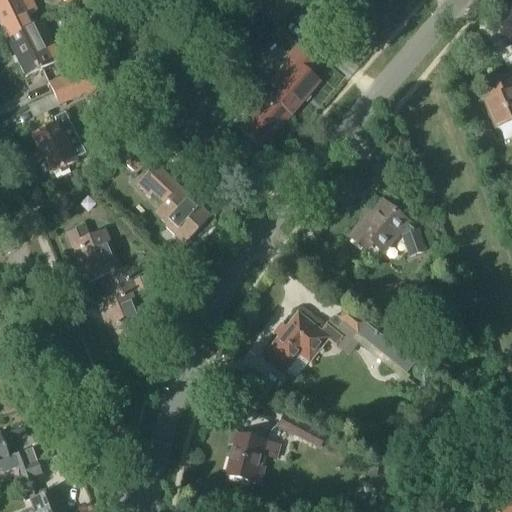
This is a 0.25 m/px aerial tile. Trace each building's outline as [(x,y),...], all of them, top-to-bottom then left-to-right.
[(0,0),(0,27),(6,40),(33,26),(27,16),(32,13),(36,12),(30,0),(0,0)] [(267,0),(263,0),(255,9),(275,28),(286,17),(300,2),(297,0),(270,0),(269,2),(267,0)] [(25,79),(52,66),(61,61),(42,22),(33,26),(6,40),(25,79)] [(267,98),(290,118),(319,84),(314,80),(316,78),(314,77),(312,78),(309,76),(320,64),(299,45),(287,58),(290,61),(269,85),(275,90),(267,98)] [(69,76),(48,85),(53,97),(74,87),(69,76)] [(492,100),(485,103),(491,118),(496,130),(498,129),(504,143),(511,139),(511,84),(509,78),(501,82),(487,88),(489,91),(492,100)] [(96,90),(91,80),(53,97),(57,107),(96,90)] [(261,151),(290,118),(267,98),(259,108),(255,104),(249,110),(253,114),(238,132),(261,151)] [(50,177),(76,164),(74,160),(84,155),(64,115),(54,120),(56,124),(30,137),(50,177)] [(208,167),(225,148),(204,130),(187,150),(208,167)] [(133,177),(147,162),(138,154),(124,169),(133,177)] [(210,218),(153,168),(136,188),(146,197),(148,194),(165,208),(156,218),(167,227),(166,229),(185,247),(210,218)] [(360,226),(349,239),(364,252),(370,244),(381,252),(393,237),(396,234),(402,238),(403,240),(405,247),(409,258),(417,255),(424,253),(421,246),(416,233),(408,227),(405,224),(405,223),(390,211),(383,204),(371,219),(368,216),(360,226)] [(104,291),(130,281),(125,269),(120,271),(104,231),(89,238),(84,227),(65,236),(77,264),(79,263),(88,284),(99,280),(104,291)] [(157,286),(152,274),(131,283),(130,281),(104,291),(109,303),(98,308),(114,347),(146,333),(131,295),(135,293),(136,293),(137,295),(157,286)] [(345,310),(337,320),(356,336),(364,325),(345,310)] [(387,337),(398,323),(382,311),(372,325),(387,337)] [(278,340),(265,357),(295,381),(309,363),(325,342),(336,350),(344,339),(326,324),(319,333),(297,316),(286,330),(284,328),(276,338),(278,340)] [(414,364),(365,326),(357,336),(406,374),(414,364)] [(319,450),(325,439),(301,426),(302,423),(284,413),(277,426),(319,450)] [(408,459),(436,431),(429,423),(400,451),(408,459)] [(1,435),(0,434),(0,472),(4,471),(2,466),(12,463),(1,435)] [(275,460),(279,447),(236,436),(225,477),(254,485),(262,456),(275,460)] [(33,451),(12,458),(16,470),(37,462),(33,451)] [(363,478),(376,479),(377,460),(364,459),(363,478)] [(63,511),(56,492),(41,497),(34,480),(43,477),(37,462),(16,470),(21,485),(18,486),(27,511),(63,511)]
